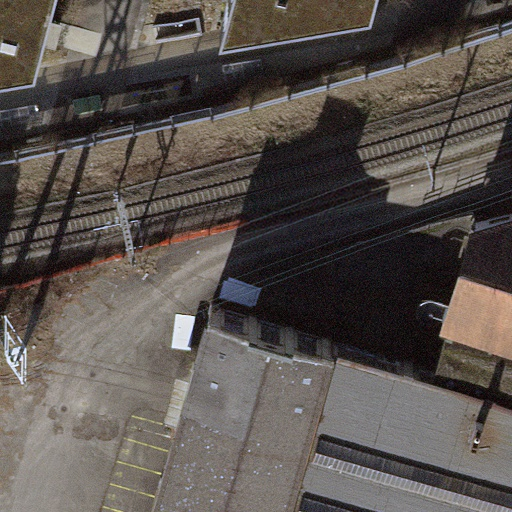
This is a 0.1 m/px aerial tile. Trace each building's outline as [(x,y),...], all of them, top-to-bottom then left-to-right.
[(0,0),(0,66),(28,62),(37,28),(44,0),(0,0)] [(219,0),(211,31),(363,5),(364,0),(219,0)] [(440,319),(447,320),(511,339),(511,196),(472,211),(457,263),(440,319)] [(105,255),(36,333),(75,367),(144,289),(105,255)] [(433,365),(225,311),(198,407),(171,498),(167,511),(511,511),(511,339),(447,320),(433,365)]
